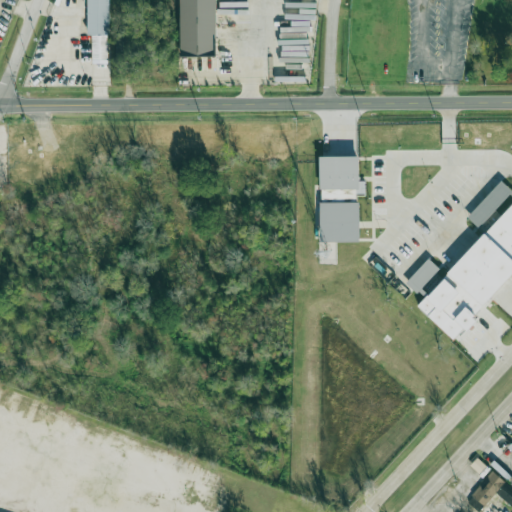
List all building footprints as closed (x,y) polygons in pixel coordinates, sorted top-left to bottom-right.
[(181,0),(181,55),(217,56),(216,0),(181,0)] [(272,19),(242,19),(242,62),(272,62),(272,19)] [(108,60),(108,35),(92,35),(92,60),(108,60)] [(117,42),(117,63),(158,63),(158,42),(117,42)] [(359,156),(319,157),(320,201),(356,200),(356,193),(366,193),(365,180),(359,180),(359,156)] [(467,216),(478,227),(511,191),(511,190),(501,180),(467,216)] [(359,202),(320,202),(320,242),(360,241),(359,202)] [(511,202),(418,307),(455,340),(511,276),(511,202)] [(485,232),(501,215),(495,210),(480,227),(485,232)] [(440,269),(429,258),(407,282),(425,298),(442,280),(436,274),(440,269)] [(480,511),(505,483),(492,471),(467,500),(480,511)]
